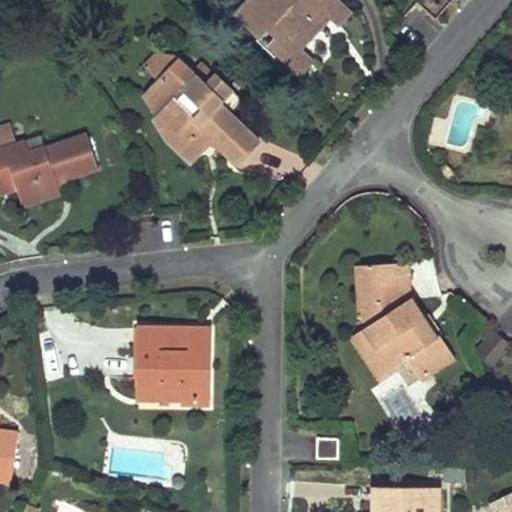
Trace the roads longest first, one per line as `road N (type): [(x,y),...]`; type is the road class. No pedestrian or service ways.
road 1 (residential): [(259,274),(211,262),(34,280),(0,292)]
road 2 (residential): [(266,511),(269,315),(259,274)]
road 3 (residential): [(365,141),(490,0)]
road 4 (residential): [(259,274),(365,141)]
road 5 (residential): [(489,255),(365,141)]
